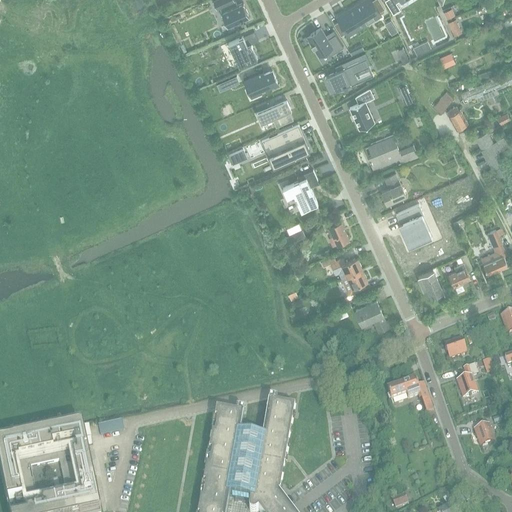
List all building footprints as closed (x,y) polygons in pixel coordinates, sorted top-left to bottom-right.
[(242,19),(244,19),(244,18),(249,16),(243,2),(235,5),(233,1),(235,0),(234,0),(213,0),(216,9),(219,7),(221,12),(235,22),(242,19)] [(372,0),(364,0),(354,7),(364,23),(375,17),(374,15),(385,9),(379,0),(372,0)] [(386,0),(385,1),(393,13),(399,9),(395,3),(399,0),(386,0)] [(339,21),(334,24),(341,35),(353,28),(355,29),(364,23),(354,7),(337,17),(339,21)] [(321,27),(307,36),(319,56),(327,51),(329,55),(343,47),(336,34),(328,39),(321,27)] [(258,40),(254,31),(228,42),(229,44),(238,63),(239,65),(246,62),(248,61),(255,58),(257,57),(256,55),(254,51),(253,49),(252,46),(251,43),(258,40)] [(337,71),(325,77),(332,93),(338,91),(337,88),(357,79),(353,71),(370,63),(365,52),(335,66),(337,71)] [(451,53),(440,57),(444,68),(455,63),(451,53)] [(262,71),(247,77),(252,91),(254,95),(260,92),(279,84),(272,70),(264,74),(262,71)] [(511,82),(511,72),(460,93),(464,103),(511,82)] [(236,75),(223,81),(226,87),(238,82),(236,75)] [(452,85),(447,91),(434,106),(442,112),(457,94),(456,93),(458,90),(452,85)] [(356,121),(359,129),(375,122),(365,101),(374,97),(370,89),(356,97),(359,103),(349,108),(353,116),(353,117),(354,117),(355,120),(355,121),(356,121)] [(287,99),(256,112),(261,122),(272,118),(276,127),(293,119),(289,110),(291,109),(287,99)] [(456,129),(468,122),(460,108),(459,109),(457,105),(447,111),(456,129)] [(507,112),(497,117),(501,124),(510,119),(507,112)] [(274,152),(268,154),(274,167),(310,151),(303,136),(298,138),(293,126),(278,133),(279,136),(269,140),(274,152)] [(487,132),(476,138),(481,148),(493,142),(487,132)] [(374,168),(396,159),(399,158),(401,163),(401,164),(418,157),(413,144),(399,150),(393,135),(370,144),(374,152),(368,155),(374,168)] [(493,143),(493,142),(481,148),(486,157),(492,168),(503,162),(498,151),(508,146),(504,137),(493,143)] [(243,148),(228,155),(232,164),(247,157),(244,150),(243,148)] [(318,203),(309,183),(318,180),(313,169),(297,176),(299,180),(283,187),(287,197),(294,194),(301,211),(318,203)] [(387,203),(406,195),(400,183),(395,173),(385,178),(389,188),(381,191),(387,203)] [(419,204),(396,214),(405,233),(403,234),(409,247),(432,237),(422,215),(424,214),(419,204)] [(333,245),(349,238),(341,222),(336,224),(334,217),(322,222),(325,229),(328,227),(332,236),(330,237),(333,245)] [(488,233),(496,251),(481,258),(487,273),(508,264),(504,255),(507,254),(504,248),(499,236),(504,234),(502,227),(488,233)] [(306,237),(303,229),(289,235),(292,243),(306,237)] [(292,243),(289,235),(275,241),(278,249),(292,243)] [(457,271),(449,274),(454,287),(463,283),(462,282),(470,278),(468,271),(473,269),(466,254),(460,256),(463,263),(455,267),(457,271)] [(323,266),(331,263),(333,268),(335,273),(340,271),(343,277),(347,276),(362,269),(357,257),(345,263),(342,257),(336,260),(334,256),(321,261),(323,266)] [(347,276),(343,277),(348,289),(352,287),(355,292),(366,287),(363,282),(368,280),(362,269),(347,276)] [(434,270),(428,273),(418,277),(428,299),(443,292),(434,270)] [(379,332),(388,327),(377,300),(355,309),(362,324),(373,319),(379,332)] [(340,312),(352,307),(349,301),(334,307),(337,313),(340,312)] [(507,333),(511,331),(511,311),(501,316),(507,333)] [(449,359),(466,353),(461,338),(444,344),(449,359)] [(463,398),(478,392),(470,371),(465,372),(466,377),(457,380),(463,398)] [(424,413),(433,410),(424,383),(417,385),(415,379),(402,383),(403,384),(387,389),(391,400),(407,395),(408,399),(418,395),(424,413)] [(217,411),(198,511),(226,511),(229,497),(246,500),(251,501),(249,507),(249,508),(249,509),(249,510),(249,511),(250,511),(256,511),(258,511),(259,511),(292,511),(279,493),(280,494),(295,408),(276,405),(277,400),(270,399),(263,438),(240,434),(244,411),(237,410),(236,414),(217,411)] [(480,447),(495,442),(489,424),(474,429),(480,447)] [(15,511),(100,511),(83,425),(15,439),(16,445),(0,448),(0,469),(7,503),(13,502),(15,511)] [(449,507),(439,511),(457,511),(455,507),(469,499),(466,494),(468,492),(463,484),(450,492),(454,500),(448,504),(449,507)] [(392,499),(395,508),(408,503),(404,494),(392,499)]
